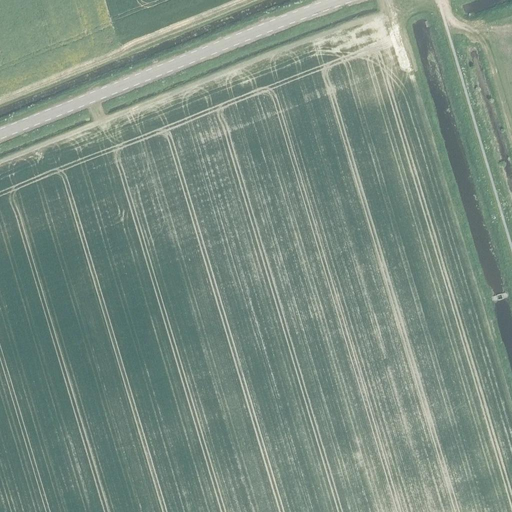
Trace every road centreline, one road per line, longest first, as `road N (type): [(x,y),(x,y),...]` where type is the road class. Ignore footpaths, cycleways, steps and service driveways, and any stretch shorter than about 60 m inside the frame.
road 1 (tertiary): [(0,134),(341,0)]
road 2 (track): [(445,0),(453,22),(480,38),(511,140)]
